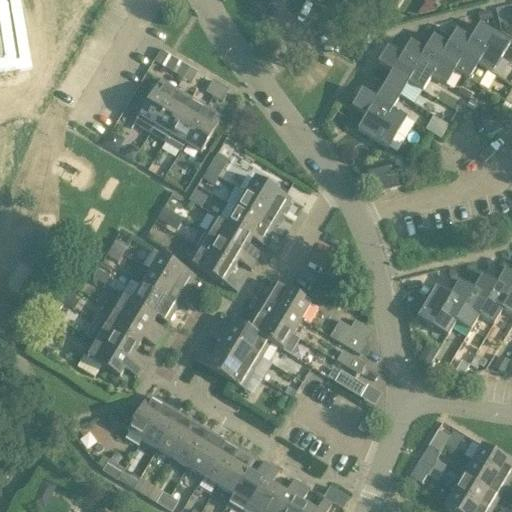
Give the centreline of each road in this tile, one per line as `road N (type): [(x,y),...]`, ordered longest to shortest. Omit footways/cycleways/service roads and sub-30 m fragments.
road 1 (residential): [(336,186),(205,0)]
road 2 (residential): [(402,398),(392,323),(356,220)]
road 3 (residential): [(356,220),(469,191),(502,163)]
road 4 (residential): [(81,120),(153,0)]
